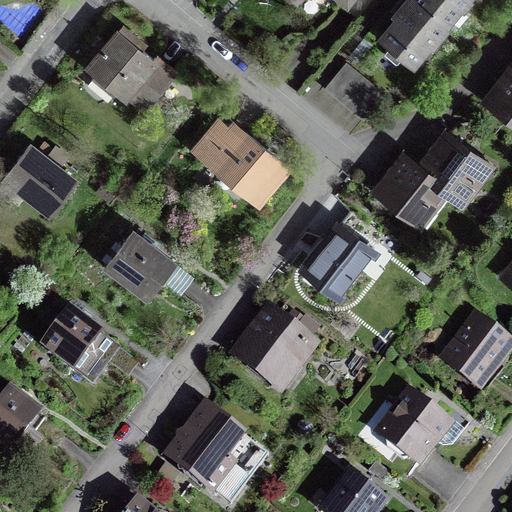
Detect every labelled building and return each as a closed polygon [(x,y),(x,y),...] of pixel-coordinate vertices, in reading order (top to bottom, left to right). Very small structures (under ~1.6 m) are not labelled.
[(292,0),(297,4),(300,0),(341,0),(339,3),(357,19),(372,0),(292,0)] [(445,24),(460,6),(461,5),(454,0),(405,0),(402,5),(440,36),(447,27),(445,24)] [(454,0),(461,5),(460,6),(463,8),(469,0),(454,0)] [(432,45),(440,36),(402,5),(394,14),(397,17),(381,37),(390,45),(385,52),(397,62),(403,55),(412,62),(429,43),(432,45)] [(123,26),(88,67),(124,97),(128,93),(145,107),(174,72),(156,56),(153,59),(133,42),(137,37),(123,26)] [(364,40),(351,56),(357,61),(370,45),(364,40)] [(346,63),(328,85),(340,95),(358,73),(346,63)] [(511,67),(488,99),(511,116),(511,67)] [(370,83),(358,73),(340,95),(352,105),(370,83)] [(383,93),(370,83),(352,105),(365,115),(383,93)] [(195,149),(258,201),(287,166),(246,132),(241,138),(219,120),(195,149)] [(416,164),(446,187),(464,200),(480,179),(474,175),(484,161),(442,129),(433,141),(416,164)] [(74,180),(29,145),(5,175),(51,210),(74,180)] [(446,187),(416,164),(401,153),(389,168),(374,189),(414,219),(424,205),(429,209),(446,187)] [(368,246),(339,224),(305,268),(340,295),(360,269),(354,265),(368,246)] [(133,230),(108,263),(140,288),(153,272),(161,278),(174,262),(133,230)] [(92,383),(119,349),(71,312),(45,346),(92,383)] [(271,314),(241,354),(252,363),(261,361),(268,367),(269,376),(281,384),(311,345),(271,314)] [(445,358),(480,384),(510,345),(475,319),(445,358)] [(16,396),(10,392),(0,404),(0,439),(13,449),(30,427),(35,431),(45,418),(23,402),(25,400),(18,394),(16,396)] [(444,419),(413,396),(407,397),(379,433),(387,439),(388,448),(403,459),(411,457),(418,463),(445,427),(444,419)] [(180,444),(170,458),(213,490),(217,486),(233,498),(249,477),(232,464),(249,441),(243,436),(244,435),(208,408),(188,434),(186,432),(179,434),(178,442),(180,444)] [(376,462),(369,471),(383,482),(390,473),(376,462)] [(178,474),(166,465),(156,477),(169,486),(178,474)] [(361,483),(349,475),(322,510),(324,511),(377,511),(385,502),(373,493),(371,482),(361,483)] [(148,511),(136,502),(128,511),(115,501),(105,511),(148,511)]
